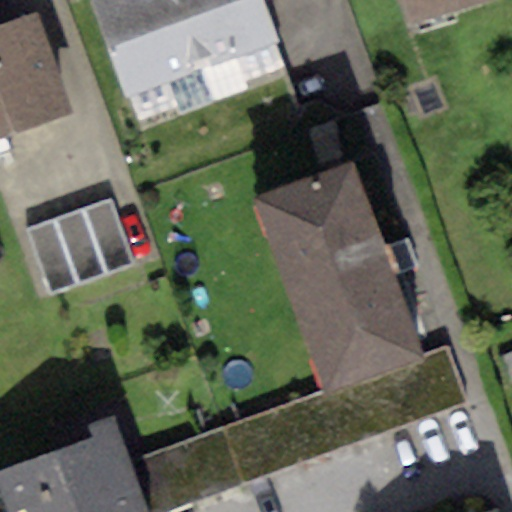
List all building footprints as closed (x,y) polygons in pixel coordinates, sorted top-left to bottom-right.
[(261,0),(89,0),(124,94),(276,39),(263,4),(261,0)] [(406,0),(413,20),(478,0),(406,0)] [(33,14),(0,25),(0,137),(68,114),(33,14)] [(352,160),(250,198),(322,392),(423,355),(393,274),(417,265),(407,239),(385,247),(352,160)] [(106,199),(22,230),(45,295),(130,265),(106,199)] [(322,392),(227,425),(248,482),(468,402),(448,346),(423,355),(322,392)] [(94,439),(0,469),(0,496),(5,511),(148,511),(130,460),(115,412),(88,421),(94,439)] [(165,511),(248,482),(227,425),(130,460),(148,511),(165,511)]
